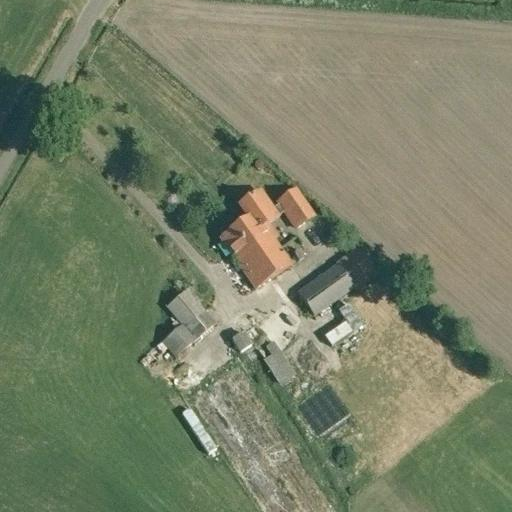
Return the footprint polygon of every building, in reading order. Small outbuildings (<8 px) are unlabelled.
[(60,160),(69,145),(57,138),(49,153),(60,160)] [(297,230),(313,218),(295,192),(278,204),(280,205),(272,211),(260,193),(239,207),(248,220),(219,241),(255,292),(291,266),(273,241),(277,238),(268,225),(285,213),(297,230)] [(298,295),(313,318),(353,289),(355,292),(378,275),(360,250),(298,295)] [(214,326),(186,292),(167,309),(183,327),(163,343),(176,359),(214,326)] [(345,324),(323,339),(331,349),(362,328),(347,306),(338,313),(345,324)] [(243,334),(231,342),(239,355),(251,347),(251,346),(243,334)]
